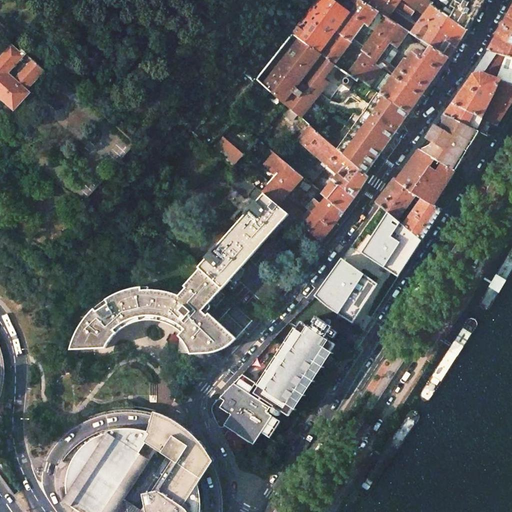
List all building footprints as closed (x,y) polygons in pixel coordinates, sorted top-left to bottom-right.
[(332,0),(315,0),(291,33),(334,63),(364,24),(368,27),(378,12),(360,0),(359,0),(350,13),(332,0)] [(384,0),(360,0),(378,12),(386,17),(395,7),(384,0)] [(384,0),(395,7),(400,0),(404,0),(416,9),(424,15),(432,4),(426,0),(384,0)] [(400,0),(395,7),(386,17),(409,32),(431,47),(448,58),(455,49),(466,29),(451,18),(432,4),(424,15),(419,22),(412,16),(416,9),(404,0),(400,0)] [(455,10),(451,18),(466,29),(482,0),(455,0),(451,7),(455,10)] [(511,7),(488,52),(511,58),(511,7)] [(364,53),(348,74),(358,81),(359,80),(381,94),(409,114),(422,95),(448,58),(431,47),(425,54),(419,50),(416,50),(414,50),(413,51),(410,54),(411,56),(408,59),(405,57),(401,63),(402,64),(400,67),(399,66),(396,70),(393,68),(396,64),(392,61),(399,50),(397,48),(409,32),(386,17),(361,51),(364,53)] [(291,33),(256,79),(266,87),(283,102),(286,106),(298,115),(300,118),(309,126),(312,128),(366,175),(409,114),(381,94),(359,80),(358,81),(348,74),(333,64),(334,63),(291,33)] [(19,53),(12,47),(0,60),(0,99),(4,99),(14,108),(18,104),(22,104),(25,101),(24,96),(32,88),(30,85),(44,69),(22,50),(19,53)] [(481,73),(511,85),(511,58),(488,52),(482,63),(474,75),(481,73)] [(245,69),(218,98),(230,108),(256,79),(245,69)] [(485,133),(490,136),(497,126),(503,128),(511,109),(511,85),(481,73),(474,75),(445,114),(480,131),(485,133)] [(286,106),(282,111),(293,121),(298,115),(286,106)] [(437,126),(426,140),(432,143),(431,145),(427,148),(423,148),(420,151),(454,172),(465,155),(467,154),(468,154),(469,152),(469,151),(468,149),(480,131),(445,114),(443,118),(444,120),(444,123),(441,129),(437,126)] [(309,131),(300,142),(327,165),(339,175),(322,193),(326,197),(344,212),(356,197),(369,177),(366,175),(312,128),(309,126),(307,129),(309,131)] [(221,136),(210,148),(222,158),(232,167),(242,154),(239,152),(242,148),(237,143),(234,147),(221,136)] [(419,150),(396,179),(418,194),(423,198),(434,205),(443,191),(454,172),(420,151),(419,150)] [(291,152),(286,157),(314,181),(319,175),(291,152)] [(262,193),(278,206),(285,198),(296,184),(302,177),(274,153),(265,164),(278,175),(262,193)] [(206,259),(198,268),(200,270),(221,290),(288,214),(278,206),(262,193),(238,172),(229,183),(246,197),(248,195),(257,202),(256,202),(255,201),(244,214),(245,215),(217,246),(216,245),(205,257),(206,259)] [(387,211),(398,220),(407,208),(418,194),(396,179),(394,178),(381,195),(376,202),(380,205),(387,211)] [(418,194),(407,208),(413,212),(423,198),(418,194)] [(306,215),(285,198),(278,206),(288,214),(318,240),(321,242),(344,212),(326,197),(320,204),(315,199),(310,205),(304,199),(300,203),(309,210),(306,215)] [(422,240),(442,210),(434,205),(423,198),(413,212),(403,224),(422,240)] [(398,220),(387,211),(358,252),(397,280),(422,240),(403,224),(398,220)] [(511,244),(477,301),(477,306),(481,309),(485,308),(511,266),(511,244)] [(375,286),(341,259),(315,295),(325,304),(351,321),(375,286)] [(182,338),(183,340),(185,341),(189,346),(192,353),(193,356),(213,355),(223,353),(226,352),(228,351),(237,339),(219,322),(236,303),(221,290),(200,270),(186,286),(187,288),(180,296),(173,293),(161,292),(155,291),(146,291),(144,292),(143,289),(133,290),(123,293),(115,298),(109,302),(112,306),(99,314),(97,311),(87,322),(79,335),(74,347),(73,352),(109,351),(114,341),(119,336),(124,332),(128,329),(134,326),(145,323),(150,322),(157,322),(168,324),(174,326),(177,328),(185,334),(182,338)] [(301,322),(254,393),(289,416),(336,344),(326,338),(328,334),(334,338),(338,332),(332,329),(333,327),(316,316),(312,322),(314,323),(311,328),(301,322)] [(467,319),(464,322),(420,392),(420,398),(424,401),(429,400),(475,329),(476,326),(475,322),(470,319),(467,319)] [(242,374),(220,398),(224,401),(220,407),(219,408),(217,406),(216,407),(216,409),(216,413),(217,415),(218,417),(220,418),(223,421),(227,423),(233,414),(237,416),(229,429),(254,445),(261,433),(270,438),(281,422),(267,413),(271,408),(252,396),(251,392),(255,387),(250,383),(252,380),(242,374)] [(200,511),(201,511),(201,509),(201,504),(201,501),(201,498),(201,495),(200,489),(199,486),(198,483),(206,470),(211,461),(209,457),(206,452),(203,448),(200,443),(195,436),(190,431),(186,428),(182,425),(176,421),(163,415),(156,412),(152,422),(149,430),(147,430),(139,428),(134,427),(130,427),(120,427),(114,428),(110,429),(107,434),(98,437),(88,443),(82,449),(79,453),(74,460),(71,467),(70,469),(69,472),(68,480),(68,484),(68,490),(68,493),(64,500),(77,510),(76,511),(200,511)] [(404,415),(401,418),(358,488),(358,493),(362,496),(366,495),(412,425),(414,422),(412,417),(407,415),(404,415)]
